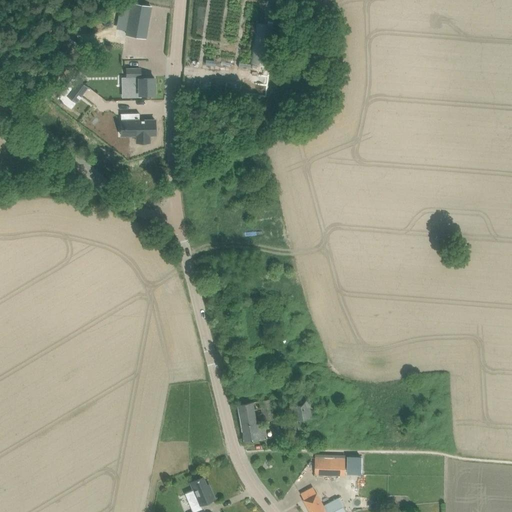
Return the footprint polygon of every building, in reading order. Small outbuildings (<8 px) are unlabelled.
[(131,4),(126,33),(145,37),(151,7),(131,4)] [(127,87),(123,87),(123,96),(140,96),(140,94),(154,94),(154,93),(154,78),(140,78),(139,68),(127,68),(127,77),(127,87)] [(230,89),(268,94),(270,73),(236,69),(236,73),(232,72),(230,89)] [(74,76),(66,86),(71,89),(66,95),(76,102),(88,86),(74,76)] [(196,81),(196,91),(216,91),(217,82),(196,81)] [(139,113),(120,113),(120,121),(125,121),(125,126),(124,127),(124,129),(125,129),(125,134),(121,134),(121,135),(136,134),(137,142),(149,141),(149,134),(155,134),(155,120),(139,120),(139,113)] [(246,132),(247,139),(254,137),(253,130),(246,132)] [(282,392),(291,443),(324,438),(315,386),(282,392)] [(237,404),(244,442),(266,438),(263,421),(274,419),(271,398),(237,404)] [(315,454),(315,458),(314,475),(344,476),(345,455),(315,454)] [(202,476),(190,482),(195,494),(187,497),(192,511),(203,511),(202,509),(200,505),(214,499),(210,488),(208,489),(202,476)] [(344,511),(342,507),(341,505),(344,503),(340,496),(322,506),(313,487),(300,493),(310,511),(344,511)]
